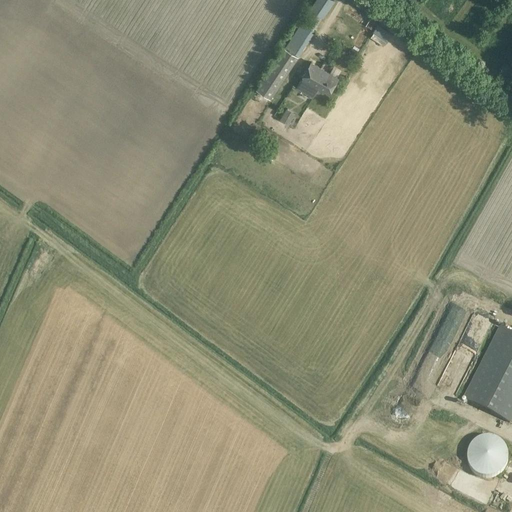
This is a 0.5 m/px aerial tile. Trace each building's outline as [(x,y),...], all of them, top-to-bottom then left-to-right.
[(315,0),(310,8),(323,17),(334,0),(315,0)] [(314,30),(301,23),(266,78),(258,91),(271,99),(278,87),(288,73),(291,66),(314,30)] [(371,37),(383,45),(386,41),(373,33),(371,37)] [(329,92),(338,77),(312,61),(297,86),(314,96),(319,86),(329,92)] [(286,108),(279,119),(288,125),(295,113),(286,108)] [(510,423),(511,420),(511,333),(499,327),(463,399),(510,423)] [(496,477),(498,475),(500,474),(502,472),(504,470),(505,468),(506,466),(507,463),(508,461),(508,458),(508,455),(507,453),(506,450),(505,448),(504,446),(502,444),(500,442),(498,440),(496,439),(493,438),(491,438),(488,437),(485,437),(483,438),(480,439),(478,440),(476,441),(474,443),(472,445),(470,447),(469,449),(468,451),(467,454),(467,456),(467,459),(467,462),(468,464),(469,467),(470,469),(472,471),(473,473),(475,475),(478,476),(480,477),(483,478),(485,478),(488,478),(491,478),(493,478),(496,477)]
